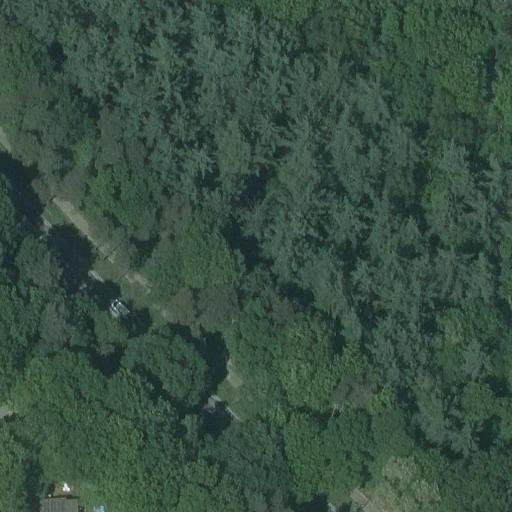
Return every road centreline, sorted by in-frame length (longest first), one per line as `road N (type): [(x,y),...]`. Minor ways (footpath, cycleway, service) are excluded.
road 1 (primary): [(313,511),(168,374),(0,192)]
road 2 (track): [(511,206),(187,0)]
